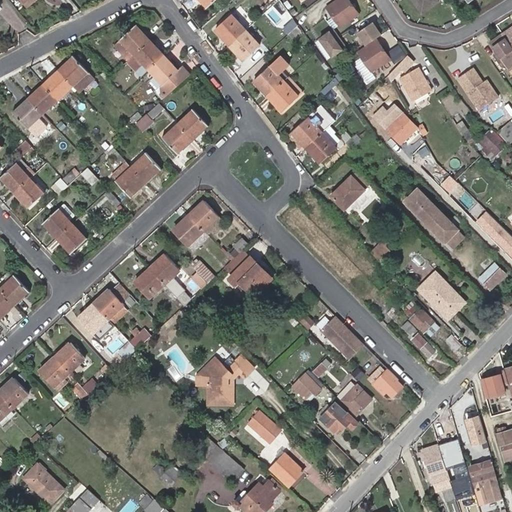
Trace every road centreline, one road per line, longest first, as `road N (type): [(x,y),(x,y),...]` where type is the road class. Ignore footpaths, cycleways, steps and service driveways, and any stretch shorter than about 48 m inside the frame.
road 1 (residential): [(444,398),(264,221)]
road 2 (residential): [(208,166),(72,291)]
road 3 (residential): [(338,511),(444,398)]
road 4 (residential): [(383,0),(404,30),(444,39),(511,4)]
road 5 (residential): [(131,0),(0,71)]
road 6 (residential): [(249,119),(160,0)]
road 7 (residential): [(264,221),(303,182),(249,119)]
